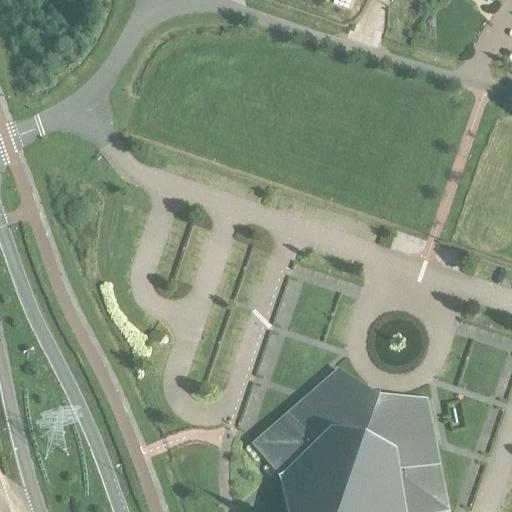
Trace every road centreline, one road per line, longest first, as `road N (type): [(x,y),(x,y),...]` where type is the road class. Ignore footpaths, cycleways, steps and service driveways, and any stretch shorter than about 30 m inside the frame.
road 1 (unclassified): [(511,93),(200,0)]
road 2 (tertiary): [(119,511),(92,435),(29,309),(0,220)]
road 3 (unclassified): [(149,10),(86,111),(0,142)]
road 4 (tertiary): [(0,352),(39,511)]
